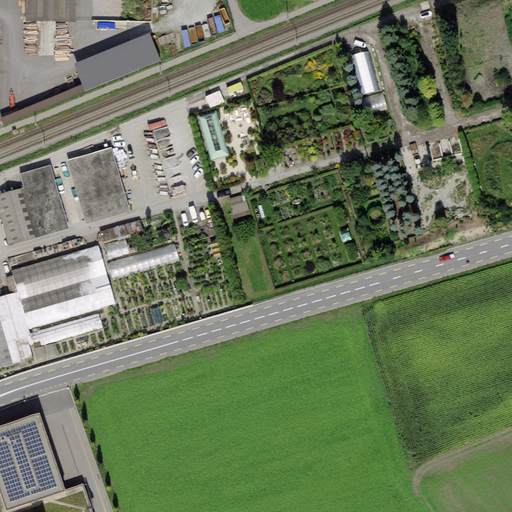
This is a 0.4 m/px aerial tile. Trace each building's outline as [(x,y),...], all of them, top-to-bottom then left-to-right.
[(28,0),(27,20),(75,22),(75,0),(28,0)] [(161,63),(151,36),(75,67),(83,86),(86,93),(161,63)] [(83,86),(2,120),(5,126),(86,93),(83,86)] [(370,111),(388,108),(385,94),(368,96),(370,111)] [(217,113),(198,119),(211,163),(229,157),(217,113)] [(111,149),(68,162),(87,226),(130,213),(111,149)] [(68,232),(50,169),(20,178),(24,192),(0,198),(0,210),(11,248),(68,232)] [(245,196),(230,200),(236,220),(251,216),(245,196)] [(140,222),(100,234),(103,244),(143,232),(140,222)] [(126,240),(105,246),(108,259),(129,253),(126,240)] [(174,245),(108,263),(113,280),(179,262),(174,245)] [(13,271),(20,293),(30,329),(115,305),(99,247),(13,271)] [(20,293),(0,299),(0,319),(13,364),(33,359),(29,345),(34,344),(31,334),(30,329),(20,293)] [(99,314),(31,334),(34,344),(41,342),(42,346),(104,328),(99,314)] [(0,319),(0,368),(13,364),(0,319)] [(56,344),(47,347),(50,358),(59,355),(56,344)] [(44,347),(35,350),(38,361),(47,359),(44,347)] [(66,492),(41,417),(0,430),(0,511),(93,511),(85,486),(66,492)]
